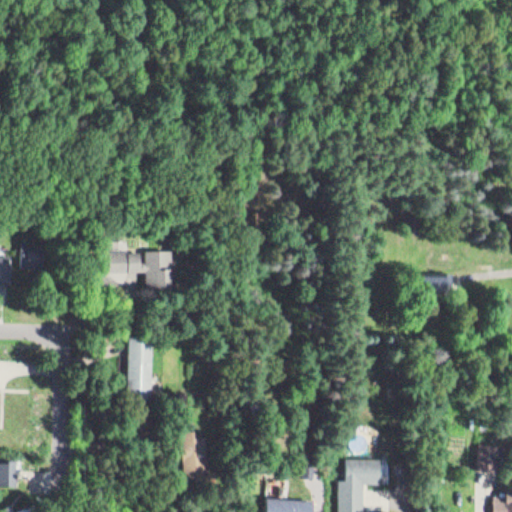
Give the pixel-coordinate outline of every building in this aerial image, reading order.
[(133,247),(120,247),(120,236),(106,236),(106,267),(133,266),(133,247)] [(20,240),(20,261),(39,261),(40,241),(20,240)] [(140,246),(141,297),(167,296),(166,246),(140,246)] [(0,249),(10,249),(10,275),(0,274),(0,249)] [(453,269),(423,266),(421,284),(444,286),(444,281),(452,282),(453,269)] [(146,393),(126,393),(127,327),(147,327),(146,393)] [(147,407),(149,427),(128,429),(126,410),(147,407)] [(200,431),(189,433),(188,425),(170,428),(181,486),(209,481),(200,431)] [(482,440),(477,463),(497,468),(502,444),(482,440)] [(0,453),(20,453),(20,478),(0,478),(0,453)] [(364,511),(364,479),(379,479),(379,455),(342,455),(342,511),(364,511)] [(310,469),(300,469),(300,458),(310,458),(310,469)] [(313,495),(311,511),(261,511),(265,478),(280,480),(279,492),(313,495)] [(511,494),(511,511),(504,511),(504,510),(496,510),(496,495),(511,494)] [(0,511),(0,505),(10,500),(16,511),(0,511)]
